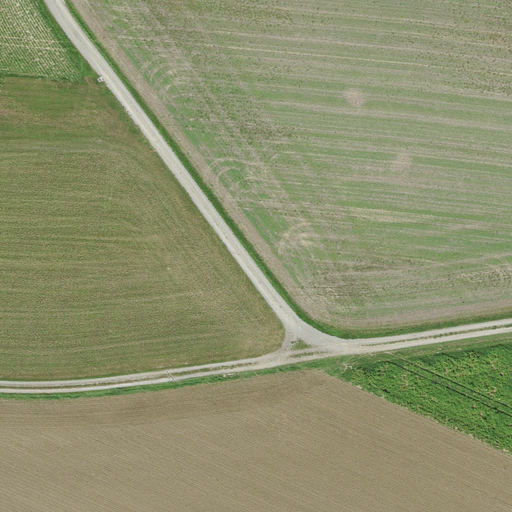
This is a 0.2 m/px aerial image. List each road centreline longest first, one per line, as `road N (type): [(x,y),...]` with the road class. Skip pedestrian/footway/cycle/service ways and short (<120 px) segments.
road 1 (track): [(511,324),(140,388),(0,385)]
road 2 (track): [(320,357),(54,0)]
